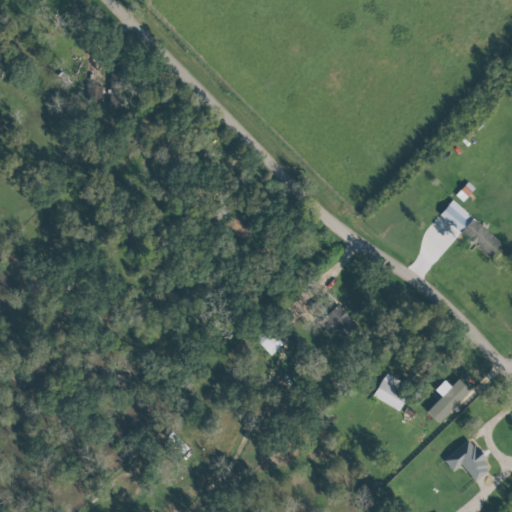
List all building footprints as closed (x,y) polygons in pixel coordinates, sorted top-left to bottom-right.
[(123,63),(112,62),(109,109),(120,109),(123,63)] [(102,87),(88,86),(88,97),(102,98),(102,87)] [(440,214),(490,258),(503,244),(453,199),(440,214)] [(246,239),(260,228),(245,210),(231,221),(246,239)] [(320,323),(331,335),(336,331),(344,339),(359,326),(339,305),(320,323)] [(272,356),(283,344),(266,329),(256,341),(272,356)] [(399,381),(385,373),(372,396),(398,411),(408,394),(396,387),(399,381)] [(438,422),(472,390),(460,378),(427,410),(438,422)] [(476,481),(492,468),(468,439),(443,460),(452,471),(461,464),(476,481)]
